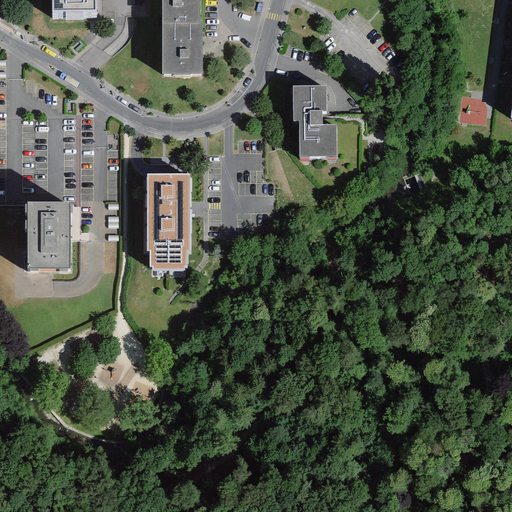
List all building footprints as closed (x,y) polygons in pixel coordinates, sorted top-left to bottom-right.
[(50,0),(51,22),(96,21),(95,0),(50,0)] [(162,0),(164,80),(203,80),(201,0),(162,0)] [(300,124),(300,160),(337,159),(337,127),(323,127),(323,114),(327,114),(327,88),(293,89),(294,124),(300,124)] [(187,179),(138,180),(140,273),(181,273),(181,256),(188,256),(187,179)] [(74,206),(29,206),(30,272),(75,272),(74,206)]
